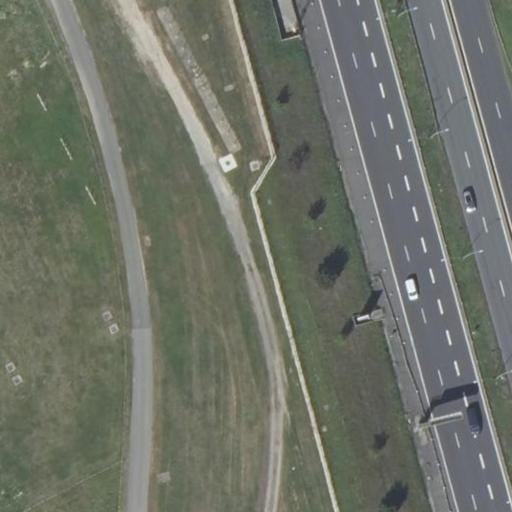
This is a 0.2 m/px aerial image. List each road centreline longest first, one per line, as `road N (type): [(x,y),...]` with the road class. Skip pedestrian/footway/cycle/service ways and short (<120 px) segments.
road 1 (track): [(125,0),(226,194),(276,389),(269,511)]
road 2 (trunk): [(339,0),(478,511)]
road 3 (trunk): [(423,0),(511,328)]
road 4 (trunk): [(511,160),(467,0)]
